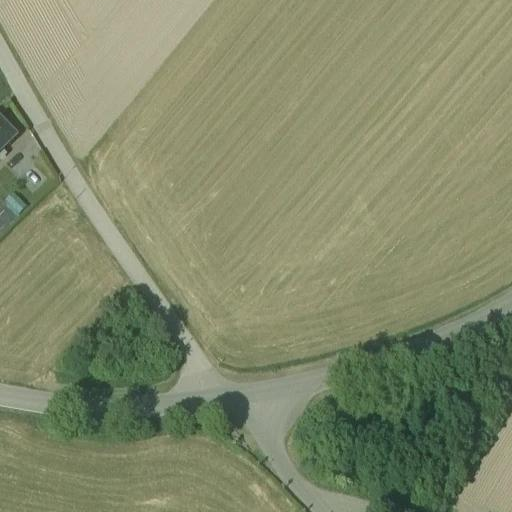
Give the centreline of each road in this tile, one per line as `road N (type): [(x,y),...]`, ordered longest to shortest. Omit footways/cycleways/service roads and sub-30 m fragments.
road 1 (track): [(210,397),(188,347),(96,217),(0,52)]
road 2 (unclassified): [(248,392),(389,363),(511,306)]
road 3 (unclassified): [(0,396),(83,407),(248,392)]
road 4 (residential): [(315,511),(248,392)]
